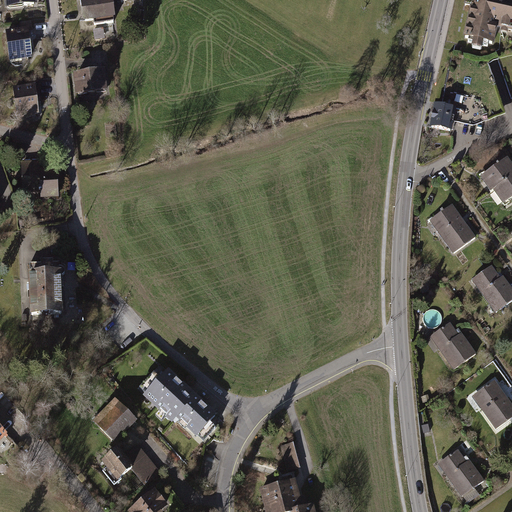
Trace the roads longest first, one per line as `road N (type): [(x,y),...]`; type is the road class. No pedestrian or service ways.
road 1 (secondary): [(441,0),(406,173),(401,346)]
road 2 (residential): [(69,148),(93,267),(150,332),(255,412)]
road 3 (secondary): [(401,346),(420,511)]
road 4 (residential): [(401,346),(370,351),(255,412)]
road 5 (residential): [(52,0),(69,148)]
road 6 (residential): [(1,412),(96,511)]
